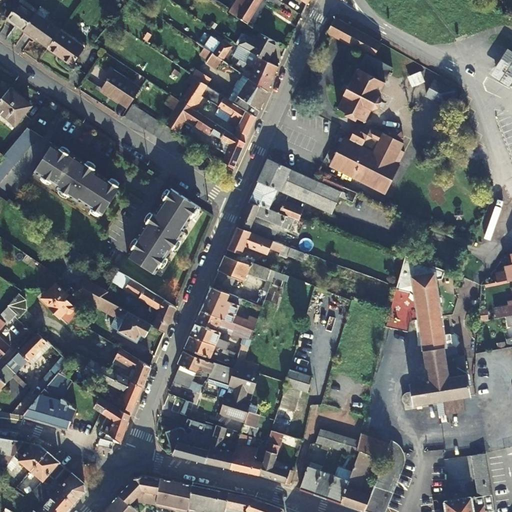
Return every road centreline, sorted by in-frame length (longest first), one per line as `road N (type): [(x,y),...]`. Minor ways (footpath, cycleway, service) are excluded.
road 1 (tertiary): [(122,469),(235,201)]
road 2 (residential): [(0,51),(235,201)]
road 3 (residential): [(511,185),(466,79),(369,19)]
road 4 (tertiary): [(235,201),(329,2)]
road 5 (tertiary): [(122,469),(158,464),(304,502)]
road 6 (tertiary): [(122,469),(37,430),(0,424)]
